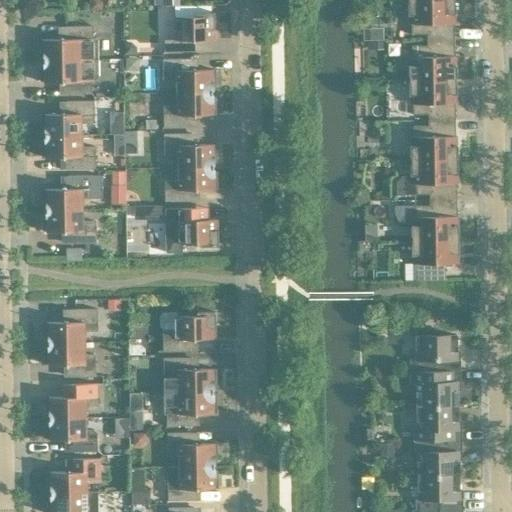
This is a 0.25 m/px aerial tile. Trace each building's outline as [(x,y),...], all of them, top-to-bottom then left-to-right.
[(454,0),(410,0),(409,0),(409,23),(411,23),(412,34),(427,34),(427,40),(454,39),(454,23),(455,23),(454,0)] [(215,39),(215,12),(196,13),(196,14),(197,14),(197,16),(175,17),(176,39),(165,40),(165,52),(190,51),(190,40),(215,39)] [(98,38),(93,38),(93,26),(65,26),(65,39),(40,39),(41,55),(44,55),(44,60),(98,60),(98,38)] [(368,41),(383,40),(383,31),(368,32),(368,41)] [(454,39),(427,40),(427,45),(412,46),(412,57),(410,57),(410,80),(456,79),(456,56),(454,56),(454,39)] [(383,40),(368,41),(369,50),(384,49),(383,40)] [(121,67),(121,56),(100,56),(101,68),(121,67)] [(176,92),(212,92),(212,87),(216,87),(216,69),(190,70),(190,58),(163,59),(163,80),(176,79),(176,92)] [(98,60),(44,60),(44,65),(41,65),(41,82),(66,81),(66,94),(92,93),(91,80),(95,80),(98,77),(98,60)] [(456,103),(456,79),(410,80),(410,103),(413,103),(413,114),(428,114),(428,120),(455,119),(455,103),(456,103)] [(212,92),(176,92),(177,105),(163,106),(164,126),(191,126),(191,115),(216,114),(216,97),(213,97),(212,92)] [(45,135),(81,134),(81,123),(94,123),(94,101),(66,101),(67,114),(41,114),(42,130),(45,130),(45,135)] [(455,119),(428,120),(428,125),(413,126),(413,137),(411,137),(411,160),(457,159),(457,136),(456,136),(455,119)] [(178,167),(214,167),(214,162),(217,162),(217,144),(192,145),(191,133),(164,134),(164,154),(177,154),(178,167)] [(81,134),(45,135),(45,140),(42,140),(42,156),(67,156),(68,168),(95,168),(95,146),(82,146),(81,134)] [(411,160),(411,175),(403,176),(397,183),(398,195),(429,194),(429,200),(457,199),(457,183),(458,183),(457,159),(411,160)] [(109,201),(123,200),(122,166),(108,167),(109,201)] [(214,167),(178,167),(178,180),(165,180),(165,201),(193,201),(192,189),(218,189),(217,172),(214,172),(214,167)] [(47,210),(83,209),(82,198),(102,198),(102,175),(68,176),(68,188),(43,189),(43,205),(46,205),(47,210)] [(429,205),(414,206),(395,206),(395,211),(395,213),(395,214),(395,215),(396,217),(397,218),(399,220),(401,222),(403,223),(405,224),(408,224),(412,223),(412,240),(458,239),(458,216),(457,216),(457,199),(429,200),(429,205)] [(193,208),(165,208),(165,229),(166,252),(182,252),(182,243),(200,243),(200,245),(200,246),(219,246),(218,219),(207,219),(207,208),(193,208)] [(83,209),(47,210),(47,215),(43,215),(43,231),(69,231),(69,243),(96,243),(96,221),(83,221),(83,209)] [(458,239),(412,240),(413,263),(415,263),(415,281),(445,280),(445,263),(459,263),(458,239)] [(49,343),(85,342),(85,331),(98,331),(97,308),(70,309),(70,321),(45,322),(45,338),(49,338),(49,343)] [(198,315),(176,316),(176,312),(163,312),(160,315),(160,327),(163,330),(163,351),(191,350),(191,339),(216,338),(216,311),(197,312),(197,313),(198,315)] [(436,328),(429,335),(416,335),(417,358),(409,358),(410,371),(461,370),(460,358),(457,358),(456,335),(443,335),(436,328)] [(127,336),(126,349),(142,349),(142,336),(127,336)] [(85,342),(49,343),(49,348),(45,348),(45,364),(71,364),(71,376),(96,376),(96,363),(95,363),(95,354),(85,354),(85,342)] [(164,392),(213,391),(213,386),(217,386),(216,368),(191,369),(191,357),(163,358),(164,392)] [(461,383),(461,370),(410,371),(410,384),(417,383),(417,404),(417,406),(457,405),(457,383),(461,383)] [(50,418),(86,417),(86,405),(99,405),(99,383),(71,384),(71,396),(46,397),(46,413),(50,413),(50,418)] [(150,410),(150,387),(127,386),(126,410),(150,410)] [(213,396),(213,391),(164,392),(164,414),(167,414),(167,425),(192,425),(192,414),(217,413),(217,396),(213,396)] [(417,406),(417,404),(409,404),(409,408),(417,408),(418,428),(414,428),(414,441),(462,440),(461,427),(458,427),(457,405),(417,406)] [(86,417),(50,418),(50,423),(46,423),(46,439),(72,439),(72,451),(97,451),(97,438),(86,438),(86,417)] [(167,466),(214,466),(214,461),(218,461),(218,443),(192,444),(192,432),(167,433),(167,444),(178,444),(178,466),(167,466)] [(462,440),(414,441),(415,453),(418,453),(418,473),(418,475),(459,475),(458,452),(462,452),(462,440)] [(51,493),(87,492),(87,480),(100,480),(100,458),(72,458),(72,471),(47,471),(47,488),(51,488),(51,493)] [(214,466),(167,466),(167,488),(168,488),(168,500),(193,500),(193,488),(218,488),(218,471),(214,471),(214,466)] [(418,475),(418,473),(410,473),(410,478),(418,477),(419,498),(415,498),(415,509),(415,510),(463,509),(463,497),(459,497),(459,475),(418,475)] [(98,511),(98,492),(87,492),(51,493),(51,498),(47,498),(47,511),(98,511)]
